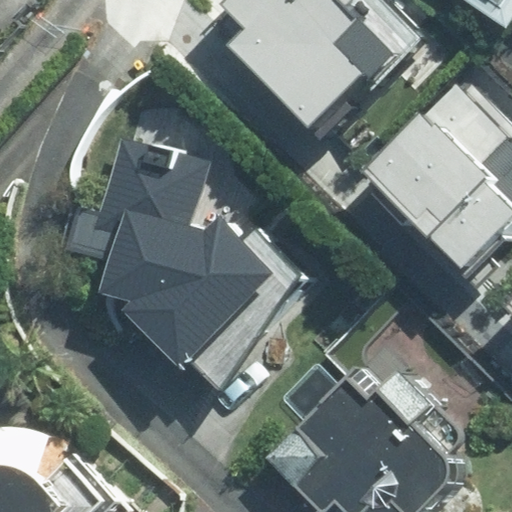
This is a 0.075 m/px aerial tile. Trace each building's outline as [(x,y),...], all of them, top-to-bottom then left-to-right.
[(249,0),(270,19),(253,37),(342,120),(428,29),(397,0),(249,0)] [(511,0),(476,0),(511,23),(511,0)] [(511,121),(466,79),(391,158),(494,255),(511,236),(511,121)] [(207,370),(302,276),(240,216),(227,232),(209,225),(223,163),(132,140),(111,215),(79,209),(71,249),(130,265),(122,296),(155,304),(147,313),(207,370)] [(359,383),(282,461),(336,511),(345,511),(356,502),(366,511),(440,511),(469,483),(469,470),(466,454),(471,448),(474,441),(474,434),(471,429),(415,370),(393,349),(397,344),(368,316),(329,355),(359,383)] [(0,511),(144,511),(88,455),(62,438),(33,428),(8,427),(0,428),(0,511)]
